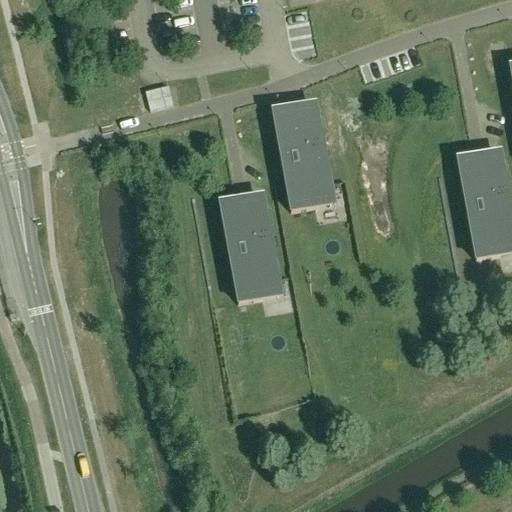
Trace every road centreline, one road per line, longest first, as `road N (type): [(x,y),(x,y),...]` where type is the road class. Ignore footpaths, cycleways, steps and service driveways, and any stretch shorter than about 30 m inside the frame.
road 1 (tertiary): [(40,321),(0,102)]
road 2 (tertiary): [(87,511),(40,321)]
road 3 (tertiary): [(0,178),(40,321)]
